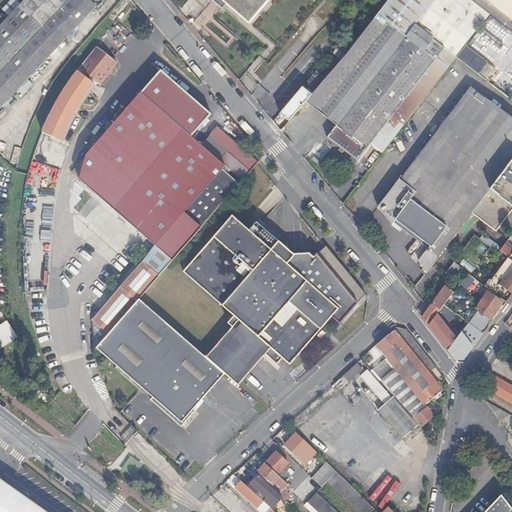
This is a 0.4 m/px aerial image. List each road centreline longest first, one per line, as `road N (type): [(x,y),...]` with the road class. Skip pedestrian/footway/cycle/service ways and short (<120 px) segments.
road 1 (residential): [(401,305),(142,0)]
road 2 (residential): [(401,305),(175,511)]
road 3 (unclassified): [(120,511),(0,418)]
road 4 (residential): [(438,511),(463,380)]
